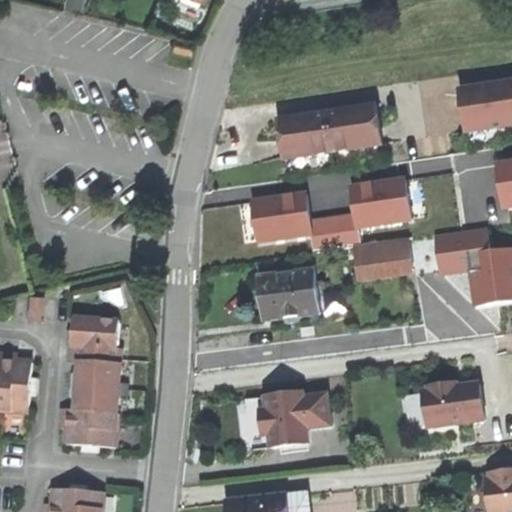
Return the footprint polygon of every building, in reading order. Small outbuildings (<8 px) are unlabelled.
[(174,49),(190,53),(192,43),(176,40),(174,49)] [(511,83),(491,87),(461,92),(468,133),(511,126),(511,83)] [(281,121),(287,160),(385,145),(379,106),(356,109),(310,116),(281,121)] [(511,163),(499,165),(500,177),(505,211),(511,209),(511,163)] [(407,182),(353,189),(356,218),(358,229),(413,221),(407,182)] [(259,243),(313,236),(312,224),(308,196),(279,200),(254,204),(259,243)] [(490,226),(488,207),(464,209),(466,228),(490,226)] [(360,248),(358,229),(356,218),(312,224),(313,236),(316,254),(357,248),(360,248)] [(460,276),(473,274),(471,257),(491,254),(488,230),(436,237),(442,278),(460,276)] [(360,248),(357,248),(360,278),(414,270),(410,241),(360,248)] [(511,251),(491,254),(471,257),(473,274),(478,307),(511,302),(511,251)] [(322,313),(316,271),(261,278),(263,296),(266,321),(322,313)] [(29,318),(43,319),(44,288),(29,292),(29,318)] [(75,363),(80,363),(123,365),(124,350),(119,350),(121,321),(74,318),(73,336),(72,348),(76,348),(75,363)] [(0,410),(29,413),(32,384),(33,364),(18,363),(18,355),(0,353),(0,410)] [(116,449),(123,365),(80,363),(79,370),(79,373),(74,376),(72,397),(76,402),(76,407),(75,412),(62,411),(61,429),(68,430),(67,445),(87,446),(116,449)] [(429,393),(424,393),(429,427),(429,429),(486,421),(481,385),(462,388),(458,389),(458,384),(429,388),(429,393)] [(429,427),(424,393),(403,396),(408,430),(429,427)] [(304,397),(308,428),(335,425),(332,394),(304,397)] [(308,428),(304,397),(304,395),(266,399),(267,410),(261,411),(264,437),(270,436),(271,450),(279,449),(292,447),(309,446),(308,428)] [(253,451),(271,450),(270,436),(264,437),(261,411),(267,410),(266,399),(247,400),(248,413),(242,414),(245,438),(252,437),(253,451)] [(511,511),(511,471),(508,472),(490,474),(491,481),(486,481),(490,511),(511,511)] [(102,511),(104,494),(77,492),(54,491),(53,506),(45,506),(45,511),(102,511)] [(287,511),(309,511),(308,496),(287,498),(287,511)] [(287,511),(287,498),(229,504),(229,511),(287,511)]
